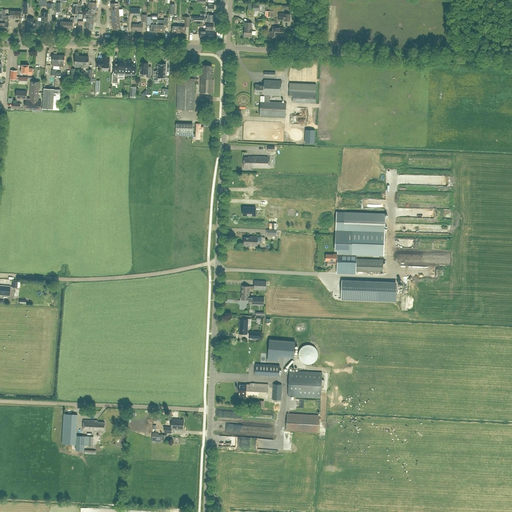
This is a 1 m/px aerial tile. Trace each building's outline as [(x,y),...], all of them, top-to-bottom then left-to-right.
[(247,9),(247,15),(248,15),(248,17),(252,17),(252,11),(253,11),(259,11),(265,11),(265,4),(259,4),(253,4),(253,10),(251,10),(251,9),(248,9),(247,9)] [(38,25),(41,26),(47,26),(48,12),(42,12),(41,21),(38,21),(38,25)] [(157,32),(158,20),(151,19),(151,16),(147,16),(147,24),(151,24),(150,32),(157,32)] [(66,22),(66,28),(72,28),(73,22),(74,22),(74,17),(71,17),(70,22),(66,22)] [(158,20),(157,32),(164,32),(164,25),(168,25),(168,18),(164,17),(164,20),(158,20)] [(25,24),(25,29),(33,30),(33,18),(28,18),(28,24),(25,24)] [(245,22),(245,29),(244,29),(244,35),(244,37),(251,37),(252,35),(252,22),(245,22)] [(139,30),(139,31),(142,31),(143,23),(140,23),(139,24),(133,24),(132,30),(139,30)] [(273,27),(272,31),(270,31),(270,37),(271,37),(272,38),(274,38),(275,37),(279,37),(279,36),(283,36),(284,27),(273,27)] [(57,66),(56,69),(59,69),(59,66),(64,66),(64,63),(65,55),(59,55),(59,62),(58,62),(58,65),(56,65),(56,66),(57,66)] [(102,67),(109,67),(109,57),(103,57),(102,61),(100,60),(101,60),(97,60),(96,66),(102,66),(102,67)] [(113,73),(124,74),(125,60),(122,60),(119,60),(118,65),(114,65),(114,63),(113,73)] [(128,60),(125,60),(124,74),(135,75),(136,64),(136,66),(131,66),(132,61),(128,60)] [(147,71),(148,66),(148,63),(146,63),(146,62),(142,62),(142,63),(140,63),(140,73),(147,74),(147,77),(150,77),(150,71),(147,71)] [(153,71),(153,77),(165,78),(166,64),(157,64),(156,71),(153,71)] [(22,73),(28,73),(28,74),(32,74),(33,68),(28,68),(29,65),(22,65),(22,70),(20,69),(20,72),(22,72),(22,73)] [(212,66),(202,65),(202,73),(200,73),(200,93),(213,93),(213,79),(212,79),(212,75),(212,66)] [(178,78),(177,109),(194,109),(195,78),(178,78)] [(269,102),(270,95),(281,95),(281,81),(264,80),(264,85),(255,85),(255,93),(263,93),(263,94),(264,94),(264,101),(260,101),(260,115),(285,116),(286,102),(269,102)] [(31,81),(30,98),(26,98),(26,99),(25,109),(41,109),(41,100),(38,100),(39,82),(31,81)] [(289,83),(289,90),(289,98),(292,98),(292,102),(315,103),(316,91),(316,84),(289,83)] [(53,109),(54,89),(44,88),(43,109),(53,109)] [(16,98),(26,99),(26,98),(27,91),(16,90),(16,98)] [(209,112),(210,104),(198,103),(197,111),(209,112)] [(176,123),(176,135),(193,136),(193,124),(176,123)] [(305,129),(305,142),(304,143),(314,143),(315,130),(305,129)] [(244,157),(244,168),(269,168),(270,157),(250,156),(250,157),(248,157),(244,157)] [(246,192),(255,193),(255,184),(259,184),(259,180),(247,180),(246,192)] [(276,200),(260,200),(260,209),(276,209),(276,200)] [(243,207),(243,215),(255,216),(256,207),(243,207)] [(326,254),(325,261),(327,261),(327,264),(333,264),(333,262),(337,262),(337,273),(355,274),(356,271),(383,272),(383,260),(355,259),(356,257),(351,257),(351,254),(383,256),(385,214),(336,212),(335,248),(337,251),(337,254),(333,254),(333,255),(326,254)] [(249,244),(249,245),(258,246),(258,236),(250,236),(250,237),(244,237),(244,244),(249,244)] [(397,277),(367,278),(367,288),(397,287),(397,277)] [(241,292),(249,293),(249,289),(265,290),(266,281),(254,280),(254,286),(242,286),(241,292)] [(341,280),(341,300),(351,300),(352,283),(352,281),(341,280)] [(0,294),(8,296),(9,286),(0,285),(0,294)] [(253,296),(253,297),(249,297),(249,293),(241,292),(241,299),(249,300),(249,303),(263,304),(264,297),(253,296)] [(239,333),(247,334),(248,319),(240,319),(239,333)] [(293,354),(292,340),(268,341),(269,362),(278,361),(278,354),(293,354)] [(318,355),(318,354),(318,353),(318,352),(317,351),(317,350),(317,349),(316,348),(315,347),(314,346),(313,346),(312,345),(311,345),(310,344),(309,344),(308,344),(307,344),(306,345),(305,345),(304,345),(303,346),(302,346),(302,347),(301,347),(300,348),(300,349),(299,350),(299,351),(299,352),(298,353),(298,354),(298,355),(298,356),(299,357),(299,358),(300,359),(300,360),(301,361),(302,362),(303,362),(304,363),(305,364),(307,364),(308,364),(309,364),(310,364),(312,363),(313,363),(314,362),(315,361),(316,360),(316,359),(317,358),(318,356),(318,355)] [(279,376),(280,365),(255,364),(255,375),(279,376)] [(321,397),(322,373),(289,371),(288,395),(321,397)] [(267,397),(268,384),(250,383),(249,385),(240,384),(239,394),(246,395),(246,396),(267,397)] [(281,400),(282,384),(273,384),(272,399),(281,400)] [(89,441),(89,436),(76,435),(77,415),(64,414),(62,443),(76,444),(75,450),(84,451),(84,445),(89,445),(89,441)] [(287,414),(286,430),(318,432),(319,416),(287,414)] [(183,419),(172,419),(172,415),(169,415),(169,420),(171,420),(171,427),(165,427),(164,433),(171,433),(171,429),(183,430),(183,419)] [(97,430),(104,431),(104,422),(97,422),(97,421),(84,420),(83,430),(96,431),(97,430)] [(274,441),(274,438),(253,437),(252,447),(266,448),(266,443),(270,444),(270,441),(274,441)]
